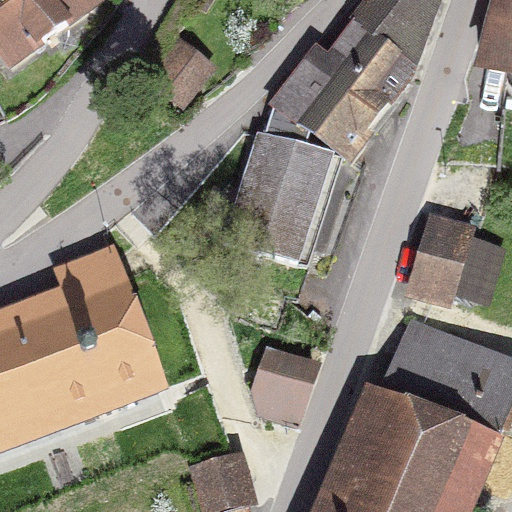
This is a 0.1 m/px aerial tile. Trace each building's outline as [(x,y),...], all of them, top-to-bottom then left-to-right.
[(0,0),(0,53),(10,68),(92,9),(85,0),(0,0)] [(272,107),(275,109),(335,154),(344,160),(405,81),(431,5),(424,0),(373,0),(330,63),(318,53),(272,107)] [(182,104),(206,73),(179,51),(154,81),(182,104)] [(299,271),(335,154),(275,109),(265,140),(258,138),(226,248),(299,271)] [(413,296),(452,308),(474,236),(435,224),(413,296)] [(0,452),(163,390),(112,255),(70,271),(79,296),(0,326),(0,452)] [(384,399),(371,393),(321,511),(466,511),(511,404),(511,364),(415,325),(384,399)] [(315,372),(268,355),(251,396),(257,419),(293,430),(315,372)] [(248,511),(234,462),(198,471),(209,511),(248,511)]
